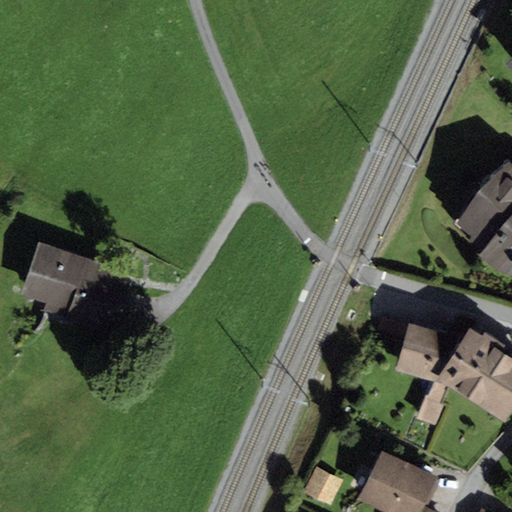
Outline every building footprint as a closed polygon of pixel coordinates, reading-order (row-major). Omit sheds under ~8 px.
[(511,164),(508,161),(455,223),(471,237),(469,239),(482,249),(478,253),(496,269),(511,274),(511,164)] [(39,241),(21,294),(46,302),(44,310),(113,332),(130,281),(112,276),(115,267),(39,241)] [(379,315),(376,326),(406,335),(394,371),(432,382),(428,395),(424,394),(415,417),(435,425),(443,405),(439,403),(447,386),(437,380),(465,336),(379,315)] [(447,386),(505,422),(511,410),(511,353),(503,348),(505,345),(483,331),(481,335),(470,328),(465,336),(437,380),(447,386)] [(380,511),(432,511),(421,506),(435,477),(382,450),(356,500),(380,511)] [(315,467),(304,491),(332,504),(343,480),(315,467)]
